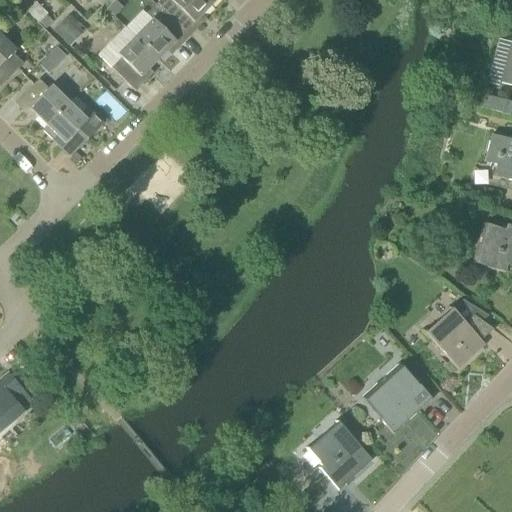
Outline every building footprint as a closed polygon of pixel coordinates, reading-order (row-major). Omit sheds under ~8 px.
[(93,0),(102,8),(109,0),(93,0)] [(197,20),(210,7),(203,0),(172,0),(171,2),(169,0),(161,0),(155,6),(189,38),(202,25),(197,20)] [(35,3),(27,12),(38,24),(47,15),(35,3)] [(152,22),(135,38),(158,61),(172,47),(176,51),(189,38),(155,6),(146,15),(152,22)] [(63,41),(74,30),(64,20),(53,32),(63,41)] [(0,37),(0,87),(21,64),(12,55),(15,52),(0,37)] [(123,56),(110,69),(135,93),(148,79),(144,75),(158,61),(135,38),(120,54),(123,56)] [(511,39),(500,82),(511,85),(511,39)] [(53,46),(39,67),(52,76),(66,55),(53,46)] [(38,81),(14,105),(28,118),(33,114),(46,127),(69,105),(50,87),(47,90),(38,81)] [(478,108),(487,111),(491,98),(482,95),(478,108)] [(102,126),(88,111),(86,109),(79,115),(69,105),(46,127),(42,132),(57,147),(57,146),(70,159),(102,126)] [(492,177),(511,182),(511,141),(491,136),(484,163),(495,166),(492,177)] [(486,227),(477,263),(497,268),(498,264),(511,267),(511,229),(505,228),(504,232),(486,227)] [(458,371),(484,347),(452,310),(425,335),(458,371)] [(401,369),(401,370),(396,366),(385,376),(386,377),(376,386),(376,385),(361,398),(365,403),(381,421),(381,422),(393,436),(431,401),(420,387),(418,388),(401,369)] [(0,432),(24,414),(18,406),(27,398),(7,374),(0,380),(0,387),(0,388),(0,432)] [(309,451),(302,458),(312,469),(320,462),(329,473),(331,471),(345,486),(371,462),(338,423),(309,451)]
